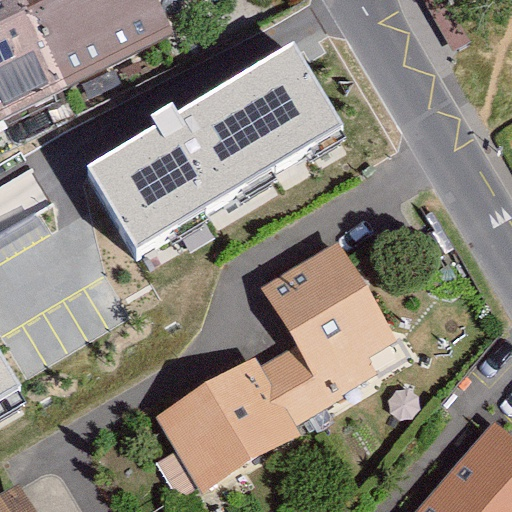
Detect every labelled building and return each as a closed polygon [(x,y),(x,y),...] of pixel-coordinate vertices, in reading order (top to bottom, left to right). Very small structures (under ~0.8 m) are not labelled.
[(139,0),(0,0),(0,18),(47,110),(167,51),(139,0)] [(0,134),(47,110),(0,18),(0,134)] [(202,154),(168,85),(68,137),(87,172),(107,209),(202,154)] [(87,172),(0,224),(0,341),(9,359),(147,281),(107,209),(87,172)] [(323,259),(249,305),(282,363),(267,373),(304,431),(367,391),(364,375),(386,358),(385,357),(323,259)] [(286,441),(304,431),(267,373),(248,384),(244,377),(148,437),(194,509),(292,449),(286,441)] [(511,511),(511,466),(483,442),(423,511),(511,511)] [(15,511),(10,502),(0,508),(0,511),(15,511)]
